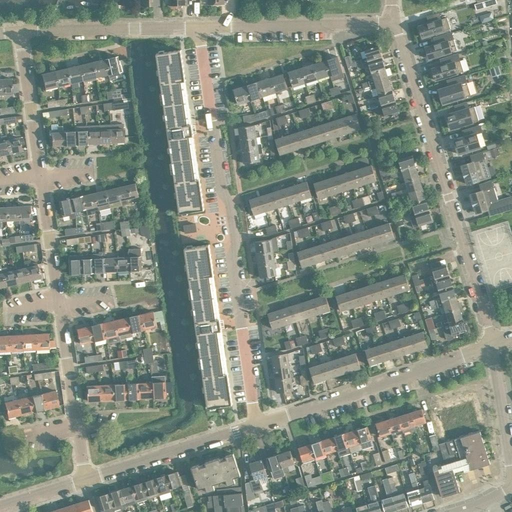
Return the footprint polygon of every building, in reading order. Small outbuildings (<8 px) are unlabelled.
[(496,4),(494,0),(487,0),(475,4),(477,10),(496,4)] [(494,19),(491,12),(485,14),(488,21),(494,19)] [(428,23),(418,26),(422,38),(450,29),(447,17),(440,19),(440,17),(439,13),(426,17),(428,23)] [(435,44),(425,47),(428,59),(443,54),(457,50),(451,33),(433,38),(435,44)] [(350,55),(344,57),(348,68),(356,66),(363,63),(368,62),(369,63),(382,59),(379,47),(365,51),(367,57),(361,59),(352,62),(350,55)] [(181,51),(156,55),(179,215),(204,211),(202,195),(198,195),(192,152),(195,152),(190,111),(186,111),(180,68),(183,68),(181,51)] [(442,65),(431,69),(435,80),(449,76),(463,71),(458,53),(444,58),(440,59),(442,65)] [(109,80),(116,78),(115,76),(121,74),(117,57),(104,60),(108,75),(109,80)] [(325,61),(330,76),(343,72),(338,57),(325,61)] [(368,62),(363,63),(364,68),(370,66),(372,74),(386,69),(382,59),(369,63),(368,62)] [(104,60),(92,63),(95,78),(108,75),(104,60)] [(325,61),(313,65),(318,80),(330,76),(325,61)] [(83,82),(96,79),(95,78),(92,63),(80,66),(83,81),(83,82)] [(301,69),(305,84),(318,80),(313,65),(301,69)] [(499,65),(489,68),(492,77),(502,74),(499,65)] [(80,66),(67,69),(70,84),(83,81),(80,66)] [(54,72),(58,87),(70,84),(67,69),(54,72)] [(305,84),(301,69),(288,73),(293,87),(305,84)] [(389,81),(386,69),(372,74),(374,79),(362,83),(363,89),(389,81)] [(58,87),(54,72),(42,75),(45,90),(58,87)] [(271,79),(275,93),(287,89),(283,75),(271,79)] [(465,75),(447,81),(449,87),(438,90),(442,104),(471,95),(465,75)] [(0,101),(6,101),(5,95),(13,94),(12,79),(0,79),(0,101)] [(271,79),(258,82),(263,96),(275,93),(271,79)] [(377,88),(379,96),(392,92),(389,81),(363,89),(364,92),(371,90),(377,88)] [(246,86),(250,100),(263,96),(258,82),(246,86)] [(238,104),(250,100),(246,86),(233,90),(238,104)] [(113,98),(121,97),(120,88),(110,90),(111,99),(113,98)] [(379,96),(382,106),(382,107),(396,103),(392,92),(379,96)] [(456,112),(446,115),(450,129),(464,124),(478,120),(474,106),(468,108),(466,102),(458,105),(454,106),(456,112)] [(384,111),(386,118),(399,114),(396,103),(382,107),(382,106),(377,107),(372,109),(374,114),(384,111)] [(345,119),(349,134),(361,130),(356,115),(345,119)] [(363,118),(366,127),(372,125),(369,116),(363,118)] [(338,137),(349,134),(345,119),(333,122),(338,137)] [(322,126),(326,141),(338,137),(333,122),(322,126)] [(99,127),(100,144),(112,143),(111,127),(110,124),(99,125),(99,127)] [(123,129),(116,130),(116,124),(110,124),(111,127),(112,143),(124,143),(123,129)] [(74,126),(74,132),(75,132),(76,145),(88,145),(87,127),(86,125),(74,126)] [(88,145),(100,144),(99,127),(99,125),(86,125),(87,127),(88,145)] [(57,129),(51,129),(52,147),(64,146),(63,132),(62,126),(57,126),(57,129)] [(259,131),(256,132),(255,126),(239,128),(240,140),(257,137),(256,137),(260,137),(259,131)] [(310,129),(315,144),(326,141),(322,126),(310,129)] [(480,126),(463,131),(465,137),(454,141),(458,155),(481,148),(477,134),(482,132),(480,126)] [(303,148),(315,144),(310,129),(299,133),(303,148)] [(75,132),(74,132),(63,132),(64,146),(76,145),(75,132)] [(287,136),(292,151),(303,148),(299,133),(287,136)] [(0,136),(2,143),(0,142),(0,156),(10,154),(7,141),(6,135),(0,136)] [(280,155),(292,151),(287,136),(275,140),(280,155)] [(240,140),(242,152),(262,149),(261,144),(257,144),(257,137),(240,140)] [(19,138),(7,141),(10,154),(22,151),(21,145),(19,140),(19,138)] [(262,149),(242,152),(244,164),(260,161),(259,154),(263,153),(262,149)] [(467,184),(490,177),(482,152),(470,156),(472,162),(461,165),(467,184)] [(390,174),(390,175),(397,173),(397,172),(402,171),(416,167),(412,156),(399,160),(399,162),(397,167),(380,172),(381,177),(390,174)] [(372,166),(360,170),(365,185),(377,181),(372,166)] [(416,167),(402,171),(406,182),(419,178),(416,167)] [(354,188),(365,185),(360,170),(349,173),(354,188)] [(342,192),(354,188),(349,173),(338,177),(342,192)] [(342,192),(338,177),(326,180),(331,195),(342,192)] [(395,192),(393,193),(395,198),(423,189),(419,178),(406,182),(407,188),(402,190),(395,192)] [(319,199),(331,195),(326,180),(314,184),(319,199)] [(481,191),(470,194),(476,213),(488,209),(489,215),(509,209),(506,198),(497,201),(493,188),(491,181),(479,185),(481,191)] [(308,183),(296,186),(300,201),(312,197),(308,183)] [(127,204),(127,200),(139,198),(136,184),(118,189),(122,204),(122,205),(127,204)] [(289,205),(300,201),(296,186),(284,190),(289,205)] [(110,208),(122,205),(122,204),(118,189),(107,191),(110,205),(109,205),(110,208)] [(410,197),(412,204),(426,200),(423,189),(395,198),(396,201),(398,200),(405,199),(410,197)] [(273,193),(277,208),(289,205),(284,190),(273,193)] [(98,207),(109,205),(110,205),(107,191),(95,194),(98,207)] [(266,212),(277,208),(273,193),(261,197),(266,212)] [(95,194),(83,197),(86,210),(87,215),(94,214),(94,211),(99,210),(98,207),(95,194)] [(81,217),(80,212),(86,210),(83,197),(72,200),(75,216),(75,218),(81,217)] [(254,215),(266,212),(261,197),(249,200),(254,215)] [(69,215),(70,219),(75,218),(75,216),(72,200),(60,203),(63,217),(69,215)] [(412,204),(416,215),(430,211),(426,200),(412,204)] [(18,207),(19,223),(23,223),(23,220),(31,220),(30,206),(18,207)] [(13,224),(19,223),(18,207),(6,208),(7,221),(13,221),(13,224)] [(416,215),(410,217),(403,219),(404,223),(412,221),(414,228),(433,222),(430,211),(416,215)] [(193,224),(184,225),(185,233),(198,231),(197,223),(193,224)] [(378,227),(383,242),(395,238),(390,223),(378,227)] [(149,224),(141,225),(143,236),(151,235),(149,224)] [(367,231),(371,246),(383,242),(378,227),(367,231)] [(355,234),(360,249),(371,246),(367,231),(355,234)] [(344,238),(348,253),(360,249),(355,234),(344,238)] [(337,257),(348,253),(344,238),(332,242),(337,257)] [(257,254),(273,252),(272,240),(255,242),(257,254)] [(325,260),(337,257),(332,242),(321,245),(325,260)] [(209,243),(184,247),(207,407),(232,403),(230,387),(226,388),(220,345),(223,344),(217,303),(214,303),(207,260),(211,260),(209,243)] [(314,264),(325,260),(321,245),(309,249),(314,264)] [(302,268),(314,264),(309,249),(298,253),(302,268)] [(100,260),(94,260),(94,273),(106,273),(105,259),(105,251),(99,252),(100,260)] [(273,252),(257,254),(259,265),(275,263),(273,252)] [(94,273),(94,260),(94,257),(93,254),(81,255),(82,274),(94,273)] [(70,275),(82,274),(81,255),(69,255),(70,275)] [(141,257),(129,258),(130,271),(142,271),(141,257)] [(117,259),(118,272),(130,271),(129,258),(117,259)] [(105,259),(106,273),(118,272),(117,259),(105,259)] [(40,278),(36,262),(30,263),(29,260),(23,261),(25,269),(25,268),(28,281),(40,278)] [(288,270),(295,269),(294,261),(289,261),(287,261),(288,270)] [(277,276),(275,264),(275,263),(259,265),(261,278),(277,276)] [(417,274),(411,275),(415,287),(421,285),(421,284),(430,281),(431,281),(432,282),(450,276),(446,265),(433,269),(435,275),(419,280),(417,274)] [(14,271),(17,284),(28,281),(25,268),(25,269),(14,271)] [(5,287),(17,284),(14,271),(2,274),(5,287)] [(406,275),(394,278),(399,293),(410,290),(406,275)] [(438,285),(439,291),(453,287),(450,276),(432,282),(433,286),(438,285)] [(394,278),(382,282),(387,297),(399,293),(394,278)] [(382,282),(371,286),(376,301),(387,297),(382,282)] [(360,289),(364,304),(376,301),(371,286),(360,289)] [(428,301),(430,306),(457,298),(453,287),(439,291),(441,297),(435,299),(428,301)] [(348,293),(353,308),(364,304),(360,289),(348,293)] [(341,312),(353,308),(348,293),(336,297),(341,312)] [(326,296),(314,299),(319,314),(331,311),(326,296)] [(444,305),(446,313),(463,308),(461,303),(459,302),(458,302),(457,298),(430,306),(431,310),(438,307),(444,305)] [(302,303),(307,318),(319,314),(314,299),(302,303)] [(302,303),(291,307),(296,322),(307,318),(302,303)] [(291,307),(280,310),(284,325),(296,322),(291,307)] [(443,326),(463,320),(462,316),(464,315),(464,314),(463,308),(446,313),(448,319),(435,323),(437,327),(443,326)] [(273,329),(284,325),(280,310),(268,314),(273,329)] [(140,315),(144,329),(157,326),(153,311),(140,315)] [(131,333),(144,329),(140,315),(128,318),(131,333)] [(426,318),(429,328),(436,327),(433,316),(426,318)] [(132,335),(131,333),(128,318),(115,321),(119,336),(120,339),(132,336),(132,335)] [(359,326),(356,318),(351,320),(353,328),(359,326)] [(397,327),(394,319),(388,321),(391,329),(397,327)] [(463,320),(443,326),(444,330),(447,341),(455,339),(454,335),(468,331),(469,329),(468,325),(466,324),(465,324),(463,320)] [(103,324),(107,339),(119,336),(115,321),(103,324)] [(103,324),(90,327),(93,342),(107,339),(103,324)] [(374,334),(371,326),(365,328),(368,336),(374,334)] [(93,342),(90,327),(78,330),(81,345),(93,342)] [(428,330),(431,339),(437,338),(434,328),(428,330)] [(424,332),(412,336),(417,351),(429,347),(424,332)] [(35,335),(36,350),(49,349),(48,340),(48,334),(35,335)] [(22,335),(9,336),(10,352),(23,351),(22,335)] [(22,335),(23,351),(36,350),(35,335),(22,335)] [(0,352),(10,352),(9,336),(0,336),(0,352)] [(405,355),(417,351),(412,336),(401,340),(405,355)] [(341,345),(339,337),(333,339),(335,347),(341,345)] [(389,343),(394,358),(405,355),(401,340),(389,343)] [(382,362),(394,358),(389,343),(377,347),(382,362)] [(318,352),(316,344),(310,346),(312,354),(318,352)] [(370,365),(382,362),(377,347),(366,350),(370,365)] [(274,368),(290,366),(288,354),(272,356),(274,368)] [(356,354),(345,357),(349,372),(361,368),(356,354)] [(337,375),(349,372),(345,357),(333,361),(337,375)] [(326,378),(337,375),(333,361),(322,364),(326,378)] [(314,382),(326,378),(322,364),(310,367),(314,382)] [(290,366),(274,368),(275,380),(291,378),(290,366)] [(165,374),(152,375),(153,382),(154,398),(166,397),(166,392),(171,391),(170,381),(165,382),(165,374)] [(301,386),(308,385),(307,376),(302,376),(302,375),(300,376),(301,386)] [(291,378),(275,380),(277,392),(293,390),(291,378)] [(140,383),(141,398),(154,398),(153,382),(140,383)] [(127,384),(128,399),(141,398),(140,383),(127,384)] [(128,399),(127,384),(114,385),(115,400),(128,399)] [(114,385),(101,386),(102,401),(115,400),(114,385)] [(102,401),(101,386),(88,387),(89,402),(102,401)] [(43,394),(46,409),(59,406),(55,391),(43,394)] [(485,431),(473,393),(435,405),(442,426),(459,420),(464,437),(481,432),(485,431)] [(30,397),(34,412),(46,409),(43,394),(30,397)] [(21,415),(33,412),(34,412),(30,397),(17,400),(21,415)] [(21,415),(17,400),(4,403),(8,418),(21,415)] [(411,413),(415,426),(426,422),(422,409),(411,413)] [(414,426),(415,426),(411,413),(400,416),(405,432),(410,431),(411,431),(411,432),(416,431),(414,426)] [(393,438),(394,438),(398,437),(398,435),(405,432),(400,416),(388,420),(392,433),(391,433),(393,438)] [(392,433),(388,420),(376,424),(380,436),(391,433),(392,433)] [(368,426),(356,430),(362,449),(373,446),(371,439),(372,439),(368,426)] [(344,434),(350,453),(351,453),(350,452),(356,450),(356,451),(362,449),(356,430),(344,434)] [(491,464),(490,460),(481,432),(464,437),(439,445),(440,450),(445,464),(437,466),(437,465),(436,465),(435,464),(434,465),(433,465),(433,466),(433,467),(433,468),(442,497),(460,491),(454,472),(464,469),(465,472),(491,464)] [(350,453),(344,434),(334,437),(337,450),(339,456),(345,455),(344,454),(350,452),(350,453)] [(434,452),(440,450),(439,445),(435,434),(429,436),(434,452)] [(326,453),(337,450),(334,437),(322,441),(326,453)] [(311,444),(315,457),(326,453),(322,441),(311,444)] [(315,459),(314,457),(315,457),(311,444),(299,448),(304,463),(315,459)] [(391,461),(388,449),(381,451),(385,463),(391,461)] [(289,471),(287,465),(294,463),(290,451),(279,454),(283,467),(282,467),(284,473),(289,471)] [(382,463),(380,455),(379,452),(373,454),(373,457),(376,465),(382,463)] [(234,478),(241,476),(234,454),(226,456),(227,460),(221,461),(220,458),(205,463),(206,466),(200,468),(199,464),(191,467),(198,490),(205,487),(207,492),(215,490),(213,485),(226,481),(228,486),(236,483),(234,478)] [(267,474),(272,473),(271,470),(282,467),(283,467),(279,454),(267,458),(263,459),(267,474)] [(270,481),(267,474),(263,459),(257,461),(256,460),(254,459),(251,460),(250,462),(251,463),(250,463),(255,479),(250,481),(245,483),(247,501),(255,498),(253,493),(264,489),(262,484),(270,481)] [(428,472),(425,461),(418,464),(421,475),(428,472)] [(178,471),(166,475),(170,488),(182,484),(178,471)] [(371,472),(361,475),(363,480),(373,477),(371,472)] [(409,474),(414,491),(408,493),(412,506),(423,503),(419,490),(414,472),(409,474)] [(308,487),(322,482),(323,482),(320,475),(312,478),(310,473),(304,475),(308,487)] [(171,492),(170,488),(166,475),(155,478),(160,495),(171,492)] [(302,476),(296,478),(299,490),(305,488),(302,476)] [(398,496),(393,477),(387,478),(397,511),(408,507),(404,494),(398,496)] [(155,478),(143,482),(148,499),(149,499),(160,495),(155,478)] [(387,478),(382,479),(388,499),(382,500),(385,511),(392,511),(397,511),(387,478)] [(363,490),(359,479),(354,481),(357,492),(363,490)] [(434,500),(428,479),(423,481),(425,488),(419,490),(423,503),(434,500)] [(132,486),(137,502),(148,499),(143,482),(132,486)] [(367,487),(372,503),(367,505),(369,511),(380,511),(378,502),(380,501),(375,485),(367,487)] [(126,506),(136,503),(137,502),(132,486),(120,489),(126,506)] [(109,493),(115,511),(120,509),(121,511),(126,509),(126,506),(120,489),(109,493)] [(101,511),(114,511),(115,511),(109,493),(97,497),(101,510),(101,511)] [(193,505),(190,493),(184,495),(187,507),(193,505)] [(208,508),(215,507),(215,511),(244,511),(243,493),(208,497),(209,501),(207,501),(208,508)] [(318,511),(325,511),(323,502),(322,502),(322,499),(316,501),(319,511),(318,511)] [(93,511),(89,500),(77,503),(79,511),(93,511)] [(352,511),(351,506),(342,508),(343,510),(336,511),(332,511),(329,500),(323,502),(325,511),(352,511)] [(267,505),(268,511),(276,511),(276,508),(274,502),(267,505)] [(66,507),(67,511),(79,511),(77,503),(66,507)]
